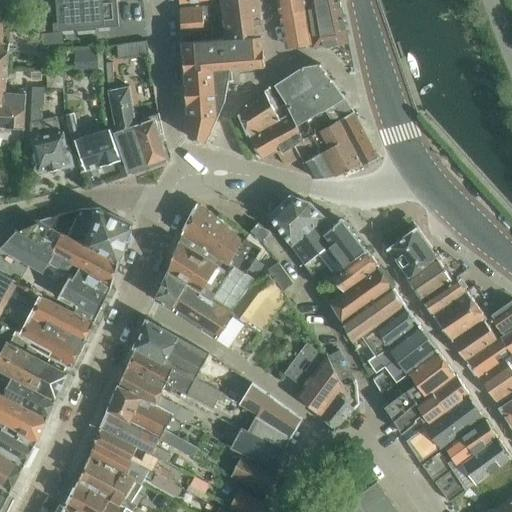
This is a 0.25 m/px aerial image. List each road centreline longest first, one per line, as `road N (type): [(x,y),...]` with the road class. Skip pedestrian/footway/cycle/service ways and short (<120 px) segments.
road 1 (residential): [(163,210),(32,511)]
road 2 (residential): [(511,441),(345,192)]
road 3 (secondary): [(420,173),(398,130),(361,0)]
road 4 (unclassified): [(159,0),(173,128),(191,175)]
road 5 (residential): [(0,223),(110,196),(163,210)]
road 6 (residential): [(345,192),(262,176),(191,175)]
road 7 (residential): [(430,511),(380,448),(324,436)]
road 8 (secondary): [(511,263),(420,173)]
